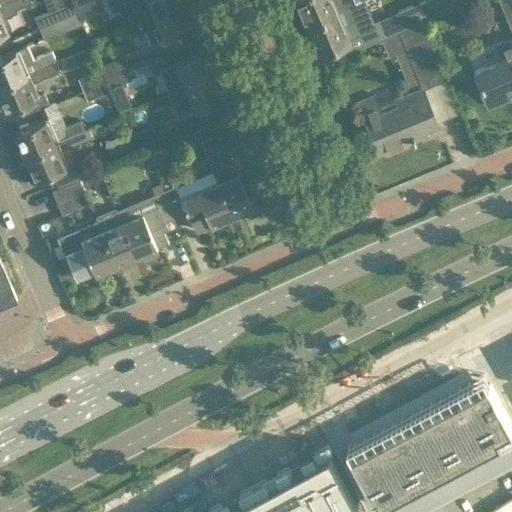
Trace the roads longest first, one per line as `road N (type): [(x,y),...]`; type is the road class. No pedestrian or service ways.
road 1 (primary): [(0,509),(511,245)]
road 2 (primary): [(511,199),(0,440)]
road 3 (residential): [(341,225),(66,343)]
road 4 (unclassified): [(293,413),(511,299)]
road 5 (residential): [(341,225),(247,0)]
road 6 (residential): [(511,156),(341,225)]
road 7 (unclassified): [(66,343),(0,191)]
